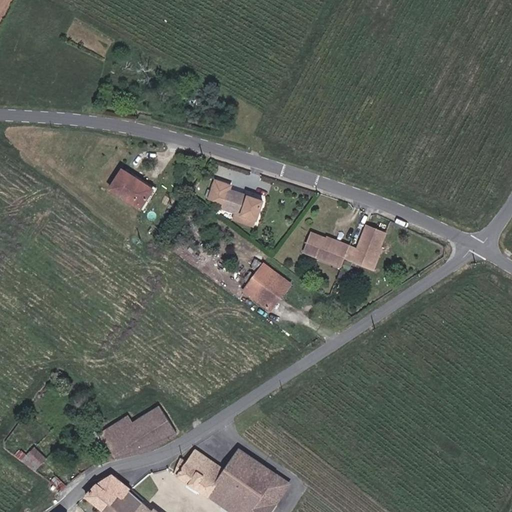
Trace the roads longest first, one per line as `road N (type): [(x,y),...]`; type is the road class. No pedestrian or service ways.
road 1 (unclassified): [(50,511),(107,470),(191,438),(477,246)]
road 2 (residential): [(0,114),(177,137),(375,200),(477,246)]
road 3 (unknown): [(216,422),(285,472),(267,511)]
